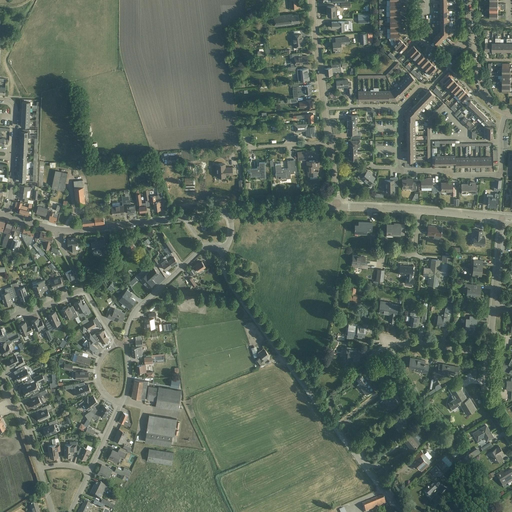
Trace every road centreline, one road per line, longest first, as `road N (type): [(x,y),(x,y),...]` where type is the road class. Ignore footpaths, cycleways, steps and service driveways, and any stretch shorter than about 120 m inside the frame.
road 1 (unclassified): [(397,511),(230,283),(225,248)]
road 2 (residential): [(396,107),(398,171),(497,174),(497,141)]
road 3 (residential): [(125,346),(136,309),(197,252),(225,248)]
road 4 (tertiary): [(186,217),(57,230)]
